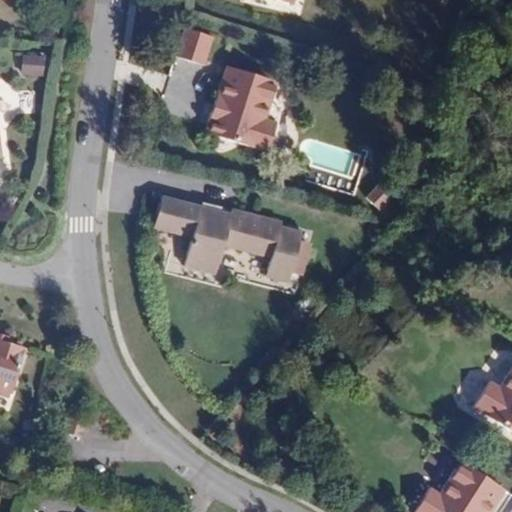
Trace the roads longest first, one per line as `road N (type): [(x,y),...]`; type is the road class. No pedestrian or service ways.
road 1 (residential): [(75,279),(105,360),(152,432),(257,511)]
road 2 (residential): [(114,0),(75,279)]
